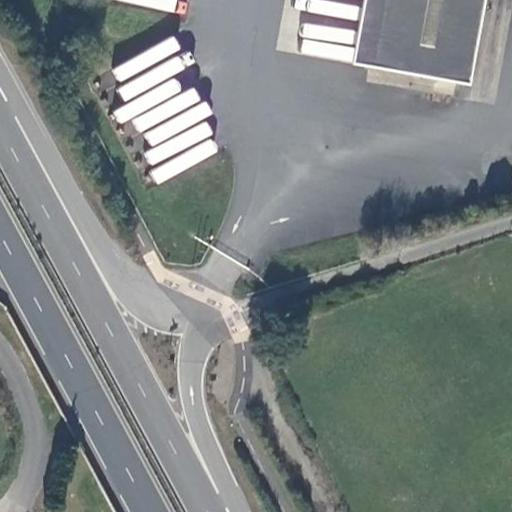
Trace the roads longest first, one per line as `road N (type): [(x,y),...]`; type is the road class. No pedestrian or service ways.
road 1 (trunk): [(210,511),(0,125)]
road 2 (trunk): [(196,326),(148,310),(119,280),(0,71)]
road 3 (unclassified): [(196,326),(511,223)]
road 4 (trunk): [(0,238),(145,511)]
road 5 (trunk): [(236,511),(191,393),(196,326)]
road 6 (unclassified): [(0,349),(22,390),(35,452),(14,511)]
